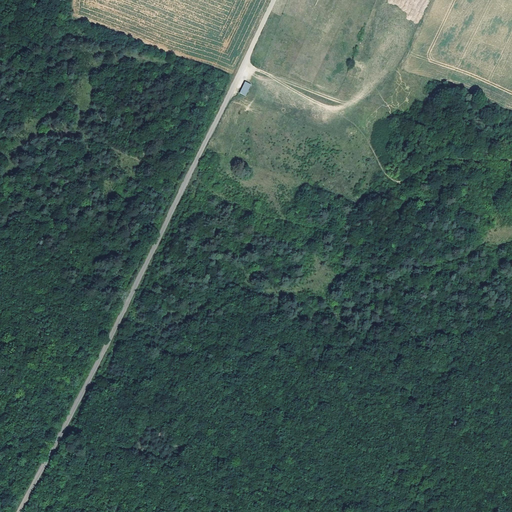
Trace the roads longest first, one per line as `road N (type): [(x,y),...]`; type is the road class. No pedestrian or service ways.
road 1 (unclassified): [(272,0),(17,511)]
road 2 (track): [(0,71),(9,84),(184,184)]
